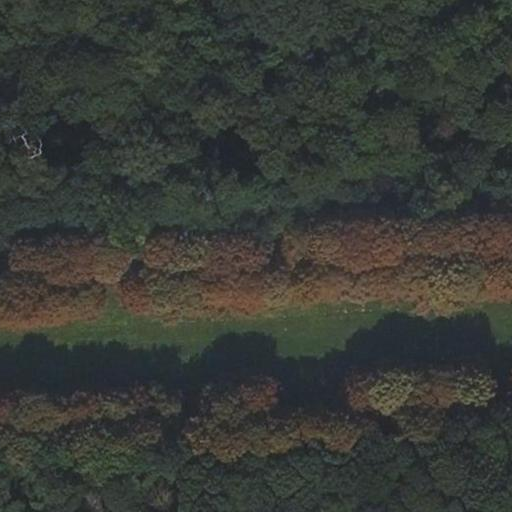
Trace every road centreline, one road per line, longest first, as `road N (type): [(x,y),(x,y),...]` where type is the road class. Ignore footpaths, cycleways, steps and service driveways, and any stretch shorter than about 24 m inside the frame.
road 1 (track): [(511,403),(0,433)]
road 2 (track): [(0,276),(511,246)]
